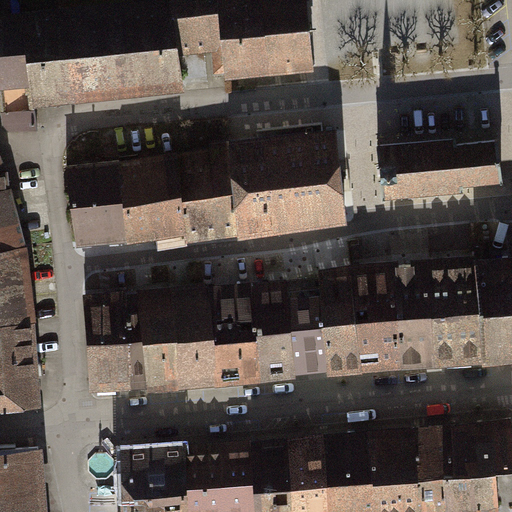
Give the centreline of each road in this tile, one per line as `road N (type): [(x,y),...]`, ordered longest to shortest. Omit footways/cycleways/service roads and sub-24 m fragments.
road 1 (residential): [(511,96),(49,141),(62,270)]
road 2 (residential): [(511,223),(62,270)]
road 3 (residential): [(511,381),(74,416)]
road 4 (residential): [(62,270),(74,416)]
